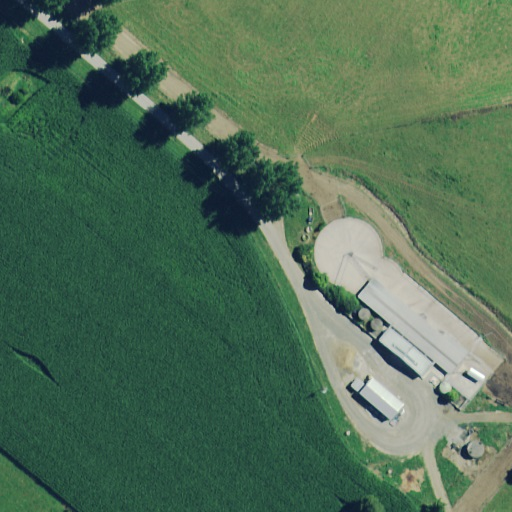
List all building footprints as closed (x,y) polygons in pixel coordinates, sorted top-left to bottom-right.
[(390,325),(376,341),(421,378),(434,362),(450,375),(465,356),(434,330),(432,332),(370,281),(357,298),(390,325)] [(366,321),(368,320),(369,319),(369,318),(370,317),(370,316),(370,314),(370,313),(370,312),(369,311),(369,309),(368,308),(367,308),(365,307),(364,307),(363,307),(361,307),(360,307),(359,308),(358,308),(357,309),(356,311),(355,312),(355,313),(355,314),(355,316),(355,317),(356,318),(357,319),(358,320),(359,321),(360,322),(361,322),(363,322),(364,322),(365,322),(366,321)] [(380,332),(381,331),(382,330),(383,329),(383,328),(384,327),(384,325),(384,324),(383,323),(383,321),(382,320),(381,319),(380,319),(379,318),(377,318),(376,318),(375,318),(373,318),(372,319),(371,319),(370,320),(369,321),(369,323),(368,324),(368,325),(368,327),(369,328),(369,329),(370,330),(371,331),(372,332),(373,333),(375,333),(376,333),(377,333),(379,333),(380,332)] [(446,376),(436,387),(445,395),(455,384),(446,376)] [(402,405),(372,379),(358,394),(389,420),(402,405)] [(470,402),(460,395),(452,404),(462,412),(470,402)] [(485,450),(475,442),(466,453),(477,461),(485,450)]
